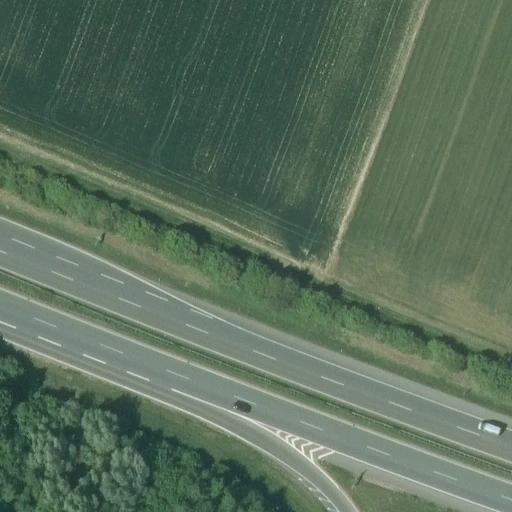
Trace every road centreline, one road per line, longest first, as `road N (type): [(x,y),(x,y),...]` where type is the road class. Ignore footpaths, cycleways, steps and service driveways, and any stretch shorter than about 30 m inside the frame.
road 1 (track): [(0,139),(511,362)]
road 2 (motorway): [(511,444),(0,246)]
road 3 (motorway): [(152,365),(511,500)]
road 4 (motorway): [(152,365),(299,463),(349,511)]
road 5 (motorway): [(0,302),(152,365)]
